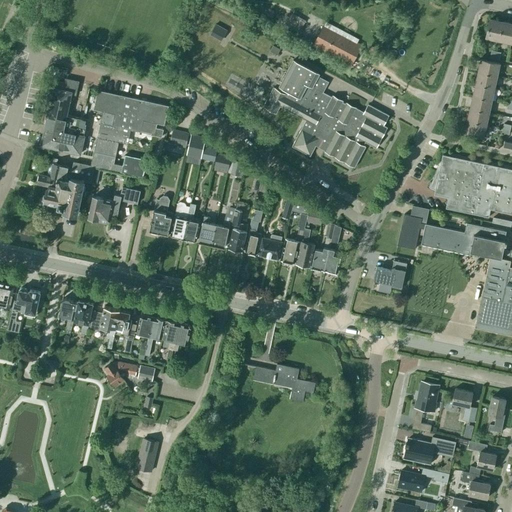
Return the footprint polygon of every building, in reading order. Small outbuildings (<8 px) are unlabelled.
[(486,38),(498,41),(502,22),(490,19),(486,38)] [(222,40),(228,30),(212,21),(206,31),(222,40)] [(511,23),(502,22),(498,41),(510,43),(511,35),(511,23)] [(361,46),(323,26),(314,45),(351,65),(361,46)] [(277,56),(281,50),(272,45),(268,51),(277,56)] [(478,72),(497,76),(500,64),(481,59),(478,72)] [(320,74),(293,60),(279,87),(283,89),(281,92),(273,88),(263,107),(276,114),(280,106),(314,124),(309,132),(302,128),(292,146),(310,156),(315,146),(355,167),(366,147),(363,145),(364,142),(376,148),(387,127),(384,125),(389,115),(368,104),(364,112),(333,95),(332,97),(323,93),(329,82),(318,77),(320,74)] [(475,84),(494,88),(497,76),(478,72),(475,84)] [(56,80),(41,145),(80,154),(88,120),(67,114),(72,95),(75,96),(78,81),(64,78),(63,82),(56,80)] [(473,96),(492,101),(494,88),(475,84),(473,96)] [(161,136),(163,129),(156,128),(157,124),(164,125),(168,106),(98,90),(93,109),(103,111),(91,166),(143,178),(152,135),(161,136)] [(470,109),(489,113),(490,106),(493,106),(494,103),(491,102),(492,101),(473,96),(470,109)] [(467,121),(486,125),(488,118),(490,118),(491,114),(489,113),(470,109),(467,121)] [(483,138),(486,125),(467,121),(465,133),(483,138)] [(189,133),(173,129),(170,144),(186,148),(189,133)] [(201,159),(204,146),(206,137),(192,134),(187,156),(201,159)] [(204,146),(201,159),(215,162),(218,149),(204,146)] [(214,168),(227,171),(230,156),(217,153),(214,168)] [(511,169),(443,155),(440,165),(429,187),(448,197),(446,208),(489,217),(490,210),(511,214),(511,169)] [(230,156),(227,171),(229,171),(228,173),(243,176),(245,165),(232,157),(232,156),(230,156)] [(84,181),(90,183),(90,182),(97,184),(100,168),(73,163),(72,168),(50,163),(47,176),(40,174),(38,183),(48,185),(48,184),(57,186),(58,178),(70,181),(71,178),(77,179),(84,181)] [(84,181),(77,179),(71,178),(70,181),(58,178),(57,186),(48,184),(48,185),(49,186),(48,188),(45,201),(58,204),(58,207),(64,208),(64,212),(77,215),(84,181)] [(274,184),(264,181),(261,191),(271,194),(274,184)] [(121,196),(115,194),(114,201),(106,199),(101,198),(93,196),(89,217),(99,219),(110,221),(112,211),(118,212),(121,200),(138,203),(140,190),(122,187),(121,196)] [(157,232),(159,232),(168,234),(172,217),(166,215),(169,199),(167,196),(163,195),(160,197),(159,199),(156,199),(154,210),(150,230),(151,233),(155,233),(157,232)] [(295,198),(288,196),(282,218),(289,220),(295,198)] [(301,242),(305,228),(306,222),(309,208),(310,209),(310,207),(296,199),(293,211),(301,214),(298,227),(299,227),(296,240),(286,238),(281,260),(294,263),(300,241),(301,242)] [(179,237),(183,238),(191,203),(190,206),(187,205),(186,204),(185,202),(181,202),(179,202),(177,204),(175,214),(170,235),(179,237)] [(191,203),(183,238),(188,239),(196,241),(201,220),(193,218),(196,205),(191,203)] [(236,209),(230,235),(232,235),(229,248),(242,251),(248,224),(239,222),(242,210),(243,204),(237,203),(236,209)] [(223,226),(216,224),(211,244),(225,247),(230,222),(232,222),(235,208),(230,207),(228,213),(226,213),(224,221),(223,226)] [(474,327),(511,335),(511,249),(510,249),(509,254),(503,253),(504,245),(506,245),(507,241),(505,241),(504,240),(506,231),(467,223),(465,232),(426,224),(429,210),(412,207),(410,216),(404,214),(397,245),(415,249),(420,228),(424,229),(421,244),(470,255),(470,252),(490,256),(474,327)] [(309,208),(306,222),(321,225),(324,212),(310,209),(309,208)] [(211,244),(216,224),(209,222),(210,217),(204,216),(198,241),(211,244)] [(511,222),(493,218),(492,223),(511,227),(511,222)] [(257,220),(251,219),(249,231),(245,251),(248,252),(257,254),(261,234),(255,232),(257,220)] [(331,238),(334,224),(329,223),(325,236),(331,238)] [(335,224),(334,224),(331,238),(331,239),(324,270),(337,272),(341,254),(334,253),(334,249),(336,250),(339,236),(341,227),(335,224)] [(315,244),(305,242),(306,240),(308,241),(311,229),(305,228),(301,242),(296,263),(310,266),(315,244)] [(279,259),(283,242),(281,242),(282,237),(272,234),(270,239),(262,237),(258,255),(279,259)] [(311,267),(324,270),(331,239),(326,238),(324,247),(323,250),(316,248),(311,267)] [(392,261),(394,261),(392,270),(377,267),(374,280),(392,284),(392,287),(401,289),(407,264),(408,264),(409,261),(392,257),(392,261)] [(0,308),(9,310),(14,286),(0,283),(0,308)] [(21,288),(20,289),(18,294),(15,294),(14,301),(10,321),(8,330),(19,332),(21,322),(16,321),(19,309),(25,311),(25,314),(34,316),(35,313),(40,292),(30,290),(30,292),(27,291),(26,289),(21,288)] [(74,320),(78,301),(78,302),(71,300),(70,298),(66,297),(64,299),(63,299),(59,317),(68,319),(67,324),(66,329),(71,330),(72,325),(73,325),(74,320)] [(78,300),(78,301),(74,320),(83,322),(81,332),(86,333),(93,304),(88,303),(88,302),(78,300)] [(115,333),(120,310),(120,309),(105,306),(103,313),(94,311),(90,329),(100,331),(101,327),(109,329),(108,337),(110,337),(108,347),(112,348),(115,333)] [(130,312),(120,310),(115,333),(128,336),(127,339),(133,340),(137,325),(131,323),(132,318),(129,317),(130,312)] [(145,355),(153,317),(144,315),(140,317),(137,333),(145,335),(144,340),(142,340),(139,354),(145,355)] [(157,318),(153,317),(145,355),(149,356),(152,344),(153,336),(162,338),(166,319),(157,317),(157,318)] [(174,349),(179,323),(177,322),(167,320),(163,338),(165,339),(163,346),(169,347),(167,358),(171,359),(173,349),(174,349)] [(189,325),(179,323),(174,349),(178,350),(179,342),(187,344),(191,327),(189,325)] [(194,328),(191,340),(197,341),(199,330),(194,328)] [(115,363),(114,361),(105,367),(109,373),(107,374),(114,385),(123,379),(120,373),(123,371),(135,374),(137,365),(118,361),(115,363)] [(299,368),(277,363),(275,370),(262,367),(259,380),(292,387),(289,398),(302,401),(305,390),(313,392),(315,382),(297,378),(299,368)] [(155,368),(141,365),(138,378),(152,381),(155,368)] [(434,411),(436,402),(434,402),(438,385),(422,381),(418,400),(416,400),(415,407),(417,407),(412,428),(430,432),(431,425),(418,422),(421,408),(434,411)] [(474,422),(477,408),(470,406),(473,392),(455,388),(452,403),(466,406),(463,419),(474,422)] [(151,408),(153,398),(147,396),(144,406),(151,408)] [(503,412),(505,399),(492,396),(488,414),(498,416),(496,425),(489,424),(488,430),(501,432),(505,412),(503,412)] [(448,455),(451,441),(433,437),(431,443),(408,439),(404,457),(430,463),(433,452),(448,455)] [(158,441),(143,438),(137,467),(151,470),(158,441)] [(468,449),(472,450),(480,451),(477,466),(493,470),(496,455),(485,452),(487,445),(469,441),(468,449)] [(440,471),(435,470),(423,468),(421,474),(401,470),(398,487),(421,492),(425,475),(438,478),(440,471)] [(487,498),(490,484),(477,481),(478,474),(463,471),(461,481),(471,483),(468,494),(487,498)] [(455,511),(451,511),(449,511),(448,511),(483,511),(484,510),(470,507),(471,501),(454,497),(452,505),(457,506),(455,511)] [(433,503),(427,502),(416,500),(415,506),(394,502),(392,511),(416,511),(418,507),(431,510),(433,503)]
